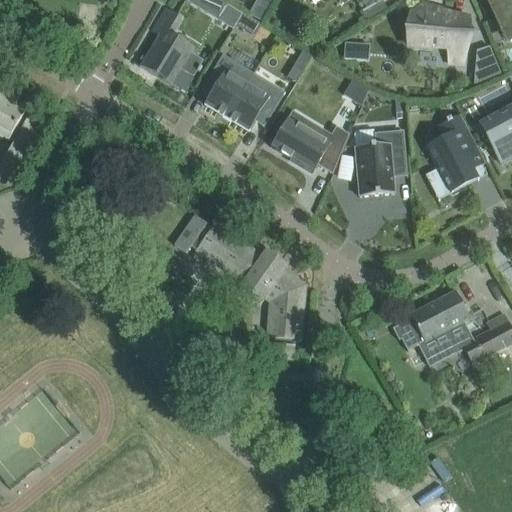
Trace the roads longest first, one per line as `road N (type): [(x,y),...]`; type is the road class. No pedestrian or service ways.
road 1 (unclassified): [(307,500),(259,487),(201,447),(18,223)]
road 2 (residential): [(340,265),(181,146),(93,95)]
road 3 (residential): [(340,265),(327,282),(307,500)]
road 4 (residential): [(511,223),(421,274),(366,277),(340,265)]
road 5 (residential): [(93,95),(18,223)]
road 6 (residential): [(93,95),(16,42),(0,18)]
